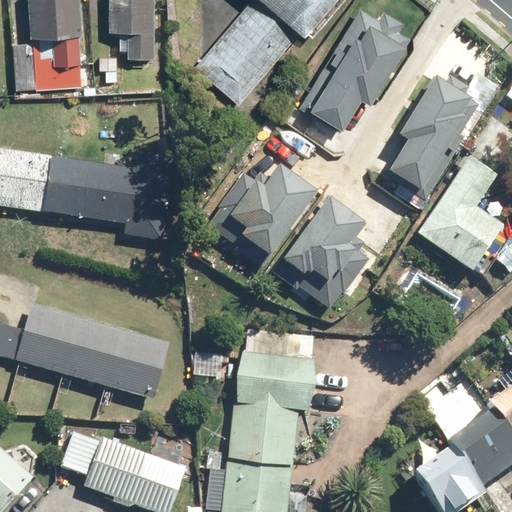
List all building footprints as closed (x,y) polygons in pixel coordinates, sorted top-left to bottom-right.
[(82,59),(78,0),(39,0),(44,61),(82,59)] [(154,54),(152,0),(119,0),(121,55),(154,54)] [(247,0),(195,64),(241,102),(325,0),(247,0)] [(294,105),(335,133),(401,39),(361,11),(294,105)] [(34,48),(13,49),(15,89),(36,89),(34,48)] [(377,167),(419,194),(474,111),(431,83),(377,167)] [(0,158),(0,206),(128,226),(136,180),(0,158)] [(431,246),(470,272),(500,229),(473,210),(494,179),(466,160),(415,235),(431,246)] [(217,232),(260,263),(304,201),(261,171),(217,232)] [(332,203),(280,275),(326,308),(379,236),(332,203)] [(31,312),(17,362),(154,400),(168,350),(31,312)] [(239,352),(220,511),(295,511),(313,360),(239,352)] [(511,378),(400,475),(432,511),(452,511),(511,461),(511,378)] [(63,477),(151,511),(161,511),(178,470),(81,431),(63,477)] [(0,510),(31,476),(0,448),(0,510)]
